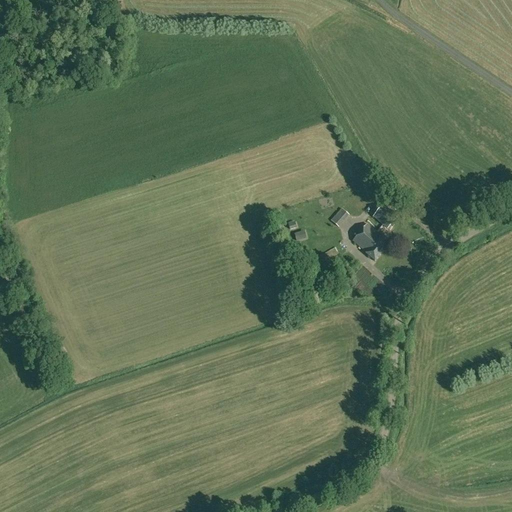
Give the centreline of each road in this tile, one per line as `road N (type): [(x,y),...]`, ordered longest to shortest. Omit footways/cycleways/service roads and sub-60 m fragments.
road 1 (unclassified): [(289,511),(378,460),(405,302),(426,264),(511,210)]
road 2 (unknown): [(378,0),(511,93)]
